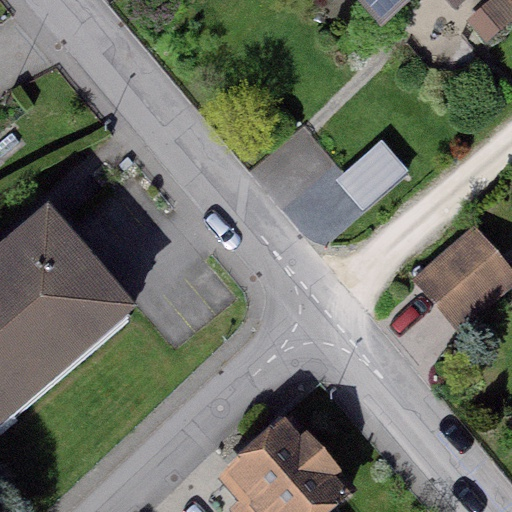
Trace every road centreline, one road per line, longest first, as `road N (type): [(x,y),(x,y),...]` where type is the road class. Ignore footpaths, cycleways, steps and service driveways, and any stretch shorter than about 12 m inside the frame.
road 1 (residential): [(57,0),(312,299)]
road 2 (residential): [(312,299),(95,511)]
road 3 (residential): [(312,299),(492,511)]
